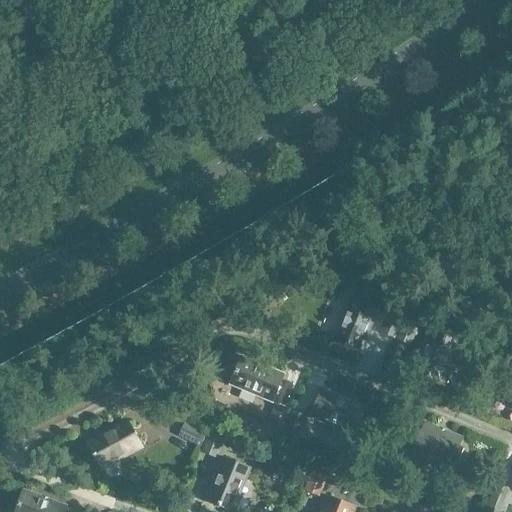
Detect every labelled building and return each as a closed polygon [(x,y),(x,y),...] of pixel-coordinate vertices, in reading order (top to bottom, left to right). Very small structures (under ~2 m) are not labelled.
[(359,351),(376,309),(350,299),(333,341),(359,351)] [(387,314),(379,333),(394,339),(402,320),(387,314)] [(403,321),(396,339),(411,345),(418,327),(403,321)] [(440,381),(457,339),(430,329),(414,371),(440,381)] [(272,402),(283,376),(241,358),(230,384),(272,402)] [(353,434),(363,408),(321,391),(310,417),(353,434)] [(268,424),(282,430),(291,410),(276,404),(268,424)] [(299,437),(307,417),(292,411),(283,431),(287,432),(285,436),(294,439),(295,435),(299,437)] [(101,469),(141,447),(127,422),(87,444),(101,469)] [(197,444),(202,446),(206,435),(203,434),(204,431),(186,422),(179,438),(197,446),(197,444)] [(460,446),(462,440),(423,424),(412,452),(451,468),(453,462),(457,463),(464,448),(460,446)] [(208,436),(206,435),(202,446),(203,446),(200,453),(217,459),(224,439),(209,433),(208,436)] [(401,470),(409,451),(394,446),(387,464),(401,470)] [(232,511),(249,469),(223,458),(206,501),(232,511)] [(305,492),(319,497),(327,477),(313,472),(305,492)] [(488,503),(501,509),(508,491),(495,485),(488,503)] [(64,511),(66,508),(23,491),(15,511),(64,511)] [(352,511),(354,508),(328,497),(321,511),(352,511)]
